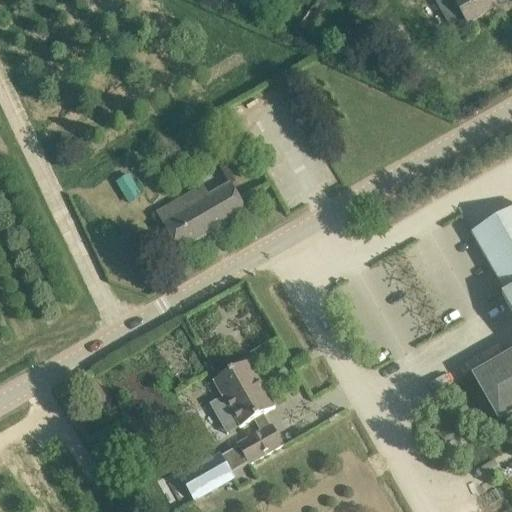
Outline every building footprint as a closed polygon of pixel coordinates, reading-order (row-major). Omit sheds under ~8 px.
[(216,0),(266,24),(277,0),(216,0)] [(317,40),(342,0),(316,0),(299,28),(317,40)] [(496,8),(491,0),(453,0),(468,24),(496,8)] [(129,176),(116,184),(130,206),(143,199),(129,176)] [(246,214),(236,196),(229,183),(208,195),(203,185),(157,211),(180,252),(246,214)] [(511,211),(472,235),(505,293),(502,296),(511,312),(511,356),(487,371),(482,388),(494,409),(510,413),(511,412),(511,211)] [(249,362),(214,383),(223,399),(216,403),(233,434),(254,421),(261,432),(270,426),(264,416),(276,409),(249,362)] [(270,426),(261,432),(237,445),(239,448),(222,457),(221,454),(180,477),(194,503),(235,480),(232,474),(249,465),(250,467),(285,447),(272,425),(270,426)]
